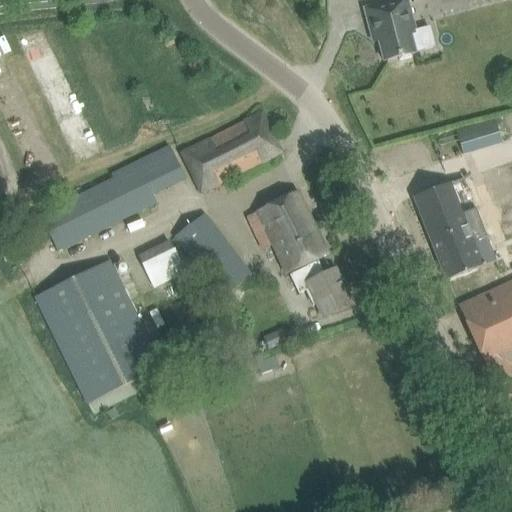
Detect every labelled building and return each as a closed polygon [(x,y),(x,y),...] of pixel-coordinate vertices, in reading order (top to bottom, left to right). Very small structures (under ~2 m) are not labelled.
[(406,0),(400,0),(364,9),(369,29),(374,28),(383,62),(397,58),(398,61),(411,58),(411,55),(435,48),(430,27),(414,31),(415,33),(410,35),(406,21),(411,19),(406,0)] [(17,39),(45,101),(70,89),(42,27),(17,39)] [(57,120),(73,154),(90,146),(74,112),(57,120)] [(199,192),(262,162),(280,154),(262,114),(180,152),(199,192)] [(495,121),(455,133),(463,156),(502,144),(495,121)] [(57,253),(141,212),(137,203),(184,180),(168,145),(109,175),(111,179),(38,216),(57,253)] [(511,164),(502,168),(510,192),(511,191),(511,164)] [(432,191),(413,199),(445,281),(464,274),(496,262),(475,207),(461,212),(450,184),(432,191)] [(296,193),(256,213),(272,247),(286,275),(328,256),(296,193)] [(170,240),(178,252),(182,249),(223,299),(213,308),(221,317),(236,307),(228,295),(251,279),(205,214),(170,240)] [(168,241),(137,257),(153,290),(187,274),(168,241)] [(109,261),(33,298),(36,305),(85,406),(161,369),(109,261)] [(318,262),(289,276),(298,295),(305,292),(313,307),(316,305),(323,319),(334,314),(352,305),(335,270),(324,275),(318,262)] [(511,283),(476,299),(458,307),(487,371),(489,370),(497,389),(511,381),(511,283)] [(283,329),(263,338),(268,351),(289,342),(283,329)] [(222,355),(205,361),(208,371),(226,365),(222,355)]
